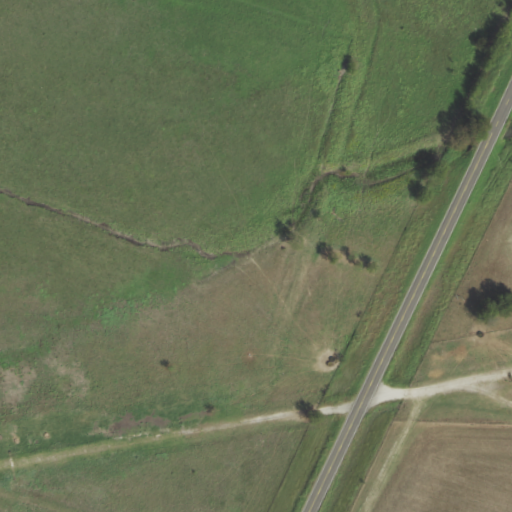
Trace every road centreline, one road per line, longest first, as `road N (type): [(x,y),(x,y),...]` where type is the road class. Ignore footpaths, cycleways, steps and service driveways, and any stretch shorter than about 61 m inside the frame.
road 1 (residential): [(0,465),(511,372)]
road 2 (secondary): [(511,92),(308,511)]
road 3 (track): [(439,386),(377,511)]
